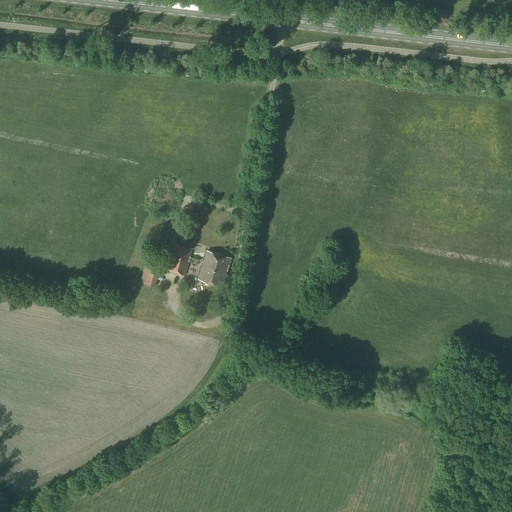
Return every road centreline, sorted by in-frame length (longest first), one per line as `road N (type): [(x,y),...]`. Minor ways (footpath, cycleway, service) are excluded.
road 1 (track): [(440,511),(451,451),(417,415),(309,388),(219,327),(235,284),(284,22)]
road 2 (primary): [(511,48),(95,0)]
